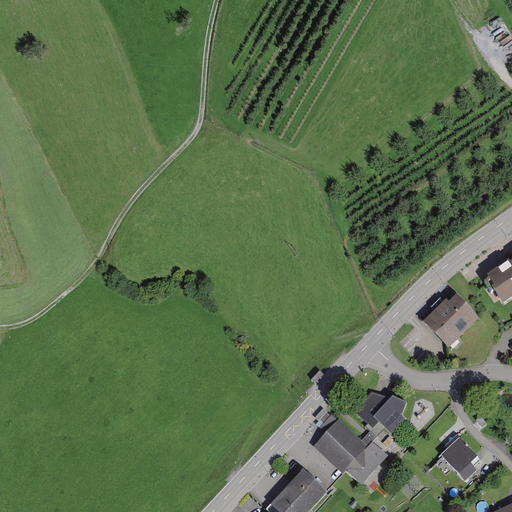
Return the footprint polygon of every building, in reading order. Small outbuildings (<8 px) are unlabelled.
[(511,258),(486,277),(504,302),(511,297),(511,258)] [(448,298),(425,321),(451,347),(479,320),(457,297),(452,302),(448,298)] [(373,392),(355,410),(382,434),(407,444),(420,428),(402,414),(409,402),(393,396),(391,398),(373,392)] [(364,439),(334,412),(315,433),(322,440),(316,447),(344,472),(347,469),(362,483),(368,476),(381,487),(397,469),(386,460),(390,455),(375,441),(378,437),(371,431),(367,435),(364,439)] [(479,457),(460,437),(442,455),(466,481),(477,470),(471,464),(479,457)] [(311,511),(330,492),(305,469),(272,504),(276,508),(272,511),(311,511)]
